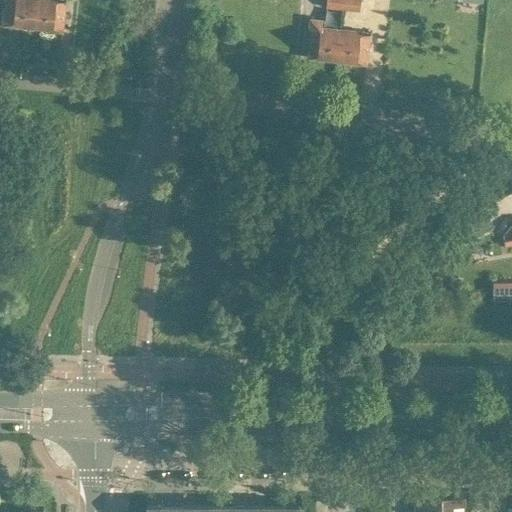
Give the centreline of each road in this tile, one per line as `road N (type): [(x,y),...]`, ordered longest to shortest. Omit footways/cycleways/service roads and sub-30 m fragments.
road 1 (residential): [(511,128),(0,76)]
road 2 (unclassified): [(130,469),(318,466),(338,475),(338,511)]
road 3 (secondary): [(318,417),(261,404),(89,399)]
road 4 (secondary): [(91,428),(260,426),(318,417)]
road 5 (secondary): [(318,417),(511,417)]
